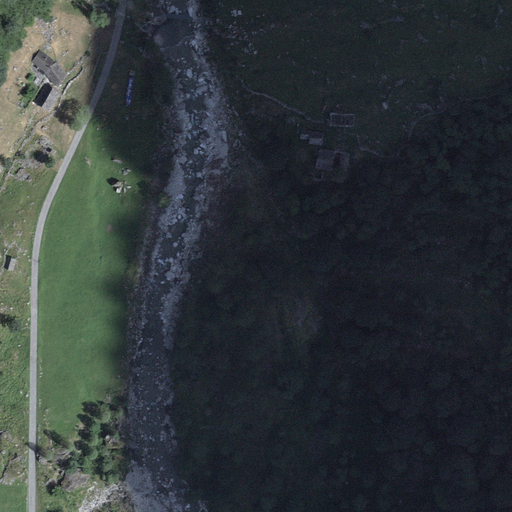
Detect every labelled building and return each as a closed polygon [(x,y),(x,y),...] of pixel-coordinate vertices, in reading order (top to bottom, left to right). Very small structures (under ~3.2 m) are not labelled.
[(43,75),(53,61),(40,51),(31,63),(33,64),(31,68),(37,73),(38,72),(43,75)] [(66,77),(56,63),(51,67),(45,74),(55,87),(66,77)] [(48,111),(60,95),(47,86),(35,102),(48,111)] [(354,113),(330,111),(329,124),(353,126),(354,113)] [(326,132),(311,129),(308,143),(323,146),(326,132)] [(56,150),(40,138),(27,156),(43,167),(56,150)] [(348,152),(319,149),(317,168),(346,171),(348,152)] [(23,164),(16,161),(9,174),(17,177),(23,164)] [(16,257),(9,255),(5,267),(12,270),(16,257)]
